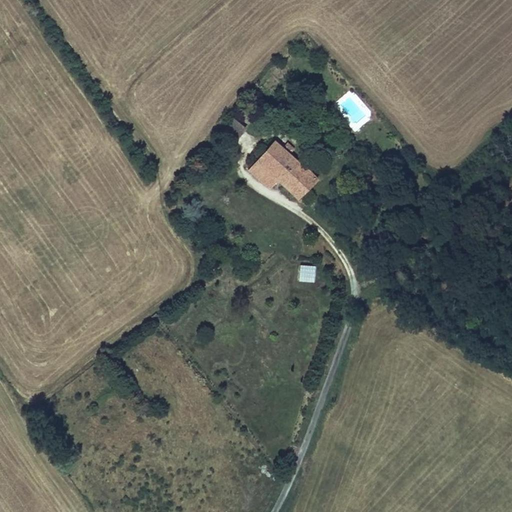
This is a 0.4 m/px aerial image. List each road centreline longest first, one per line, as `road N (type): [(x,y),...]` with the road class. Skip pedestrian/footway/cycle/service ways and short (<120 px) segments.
road 1 (unclassified): [(351,274),(347,329),(274,511)]
road 2 (track): [(355,287),(384,287),(511,349)]
